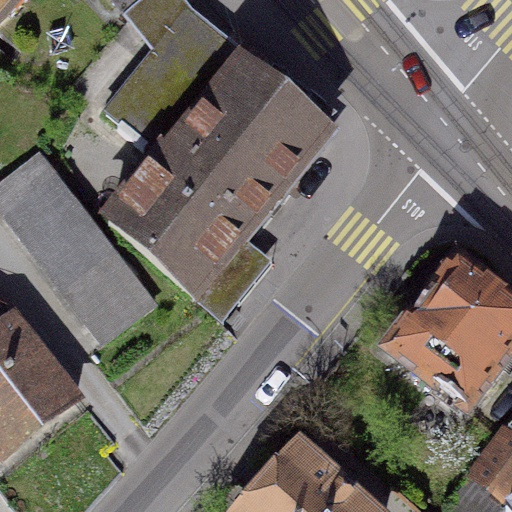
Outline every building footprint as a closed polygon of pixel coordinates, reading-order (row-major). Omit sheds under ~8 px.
[(0,0),(0,22),(20,0),(0,0)] [(115,0),(130,18),(152,0),(115,0)] [(290,108),(183,20),(105,115),(121,128),(118,132),(143,153),(146,149),(162,161),(106,229),(195,302),(329,140),(315,129),(318,126),(305,115),(292,104),(290,108)] [(152,309),(38,162),(0,191),(0,210),(105,345),(152,309)] [(511,353),(511,308),(457,266),(388,354),(466,414),(511,353)] [(38,370),(0,320),(0,457),(77,398),(48,362),(38,370)] [(361,511),(301,459),(253,511),(361,511)]
